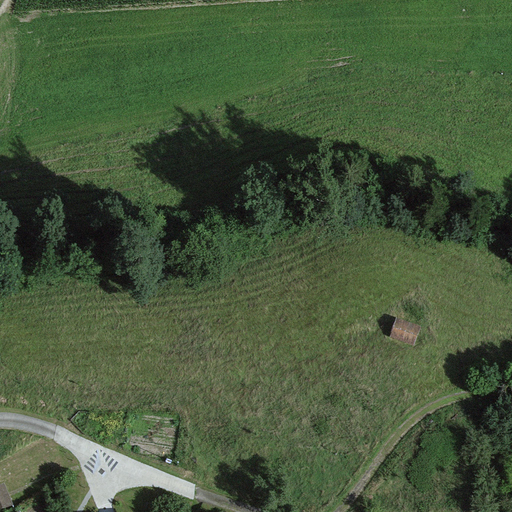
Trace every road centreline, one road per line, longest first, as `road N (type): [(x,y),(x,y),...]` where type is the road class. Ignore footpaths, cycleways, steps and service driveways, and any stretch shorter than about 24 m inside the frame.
road 1 (track): [(511,388),(450,399),(392,439),(342,511)]
road 2 (track): [(163,487),(56,440),(0,426)]
